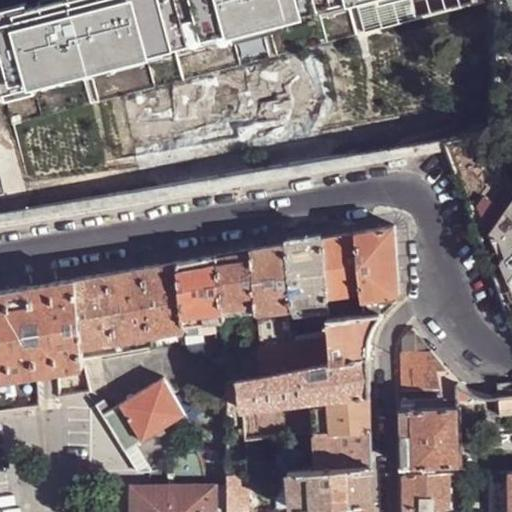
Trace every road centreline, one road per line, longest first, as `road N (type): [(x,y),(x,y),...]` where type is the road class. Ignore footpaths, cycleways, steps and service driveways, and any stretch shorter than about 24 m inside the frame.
road 1 (residential): [(439,293),(430,217),(423,204),(395,192),(0,255)]
road 2 (residential): [(439,293),(405,316),(389,347),(392,511)]
